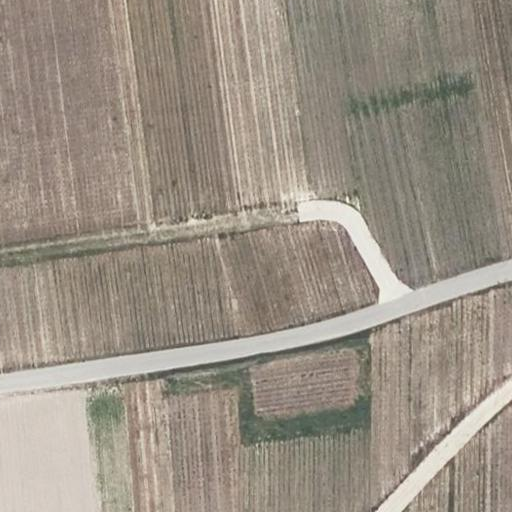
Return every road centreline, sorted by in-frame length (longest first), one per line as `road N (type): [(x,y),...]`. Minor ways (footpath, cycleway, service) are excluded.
road 1 (unclassified): [(0,377),(271,340),(462,275),(511,266)]
road 2 (track): [(0,249),(318,206),(347,225),(387,300)]
road 3 (unclassified): [(511,389),(379,511)]
